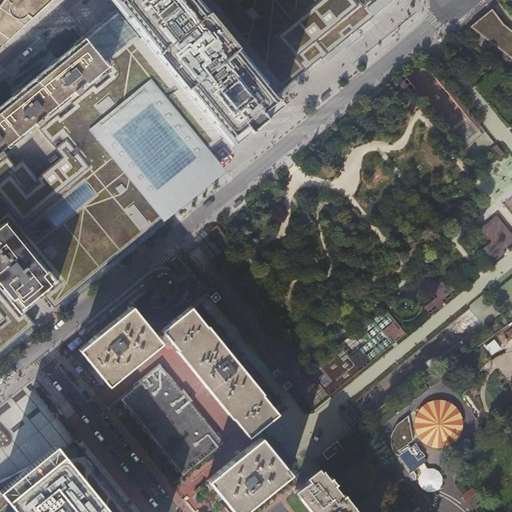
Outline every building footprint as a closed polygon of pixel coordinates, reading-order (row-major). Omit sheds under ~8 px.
[(0,47),(10,38),(3,34),(21,9),(8,0),(5,0),(0,7),(0,47)] [(0,349),(1,349),(1,348),(5,345),(5,346),(7,345),(6,344),(24,330),(24,331),(25,329),(33,322),(31,319),(32,318),(21,305),(19,303),(20,303),(13,295),(9,291),(14,287),(19,283),(29,295),(32,293),(31,293),(34,290),(37,288),(37,289),(39,287),(40,289),(50,301),(50,300),(54,305),(60,300),(60,301),(62,300),(61,299),(65,296),(66,297),(67,295),(84,281),(87,279),(89,277),(90,277),(91,276),(108,262),(110,261),(109,261),(115,256),(117,254),(132,242),(132,243),(133,242),(131,239),(135,236),(137,238),(139,237),(144,232),(156,223),(157,222),(160,219),(161,219),(163,218),(162,217),(166,215),(150,195),(175,174),(204,150),(205,151),(208,149),(224,136),(223,136),(224,135),(229,131),(234,137),(252,123),(253,123),(253,124),(254,124),(255,124),(256,124),(256,123),(257,123),(257,122),(257,121),(257,120),(257,119),(275,104),(269,98),(276,93),(279,91),(279,90),(285,85),(301,72),(306,69),(318,59),(321,57),(322,58),(330,52),(329,51),(340,42),(347,37),(347,38),(348,37),(348,36),(352,33),(353,33),(354,32),(355,30),(367,21),(367,20),(368,21),(370,19),(370,18),(372,16),(373,17),(375,15),(374,15),(388,3),(392,0),(119,0),(116,3),(116,4),(119,8),(104,20),(112,30),(115,33),(118,37),(124,44),(122,45),(118,49),(114,52),(105,59),(105,60),(104,59),(105,58),(86,35),(85,36),(82,38),(80,40),(78,42),(0,104),(0,349)] [(8,0),(21,9),(3,34),(10,38),(52,0),(8,0)] [(116,4),(82,32),(85,36),(86,35),(105,58),(104,59),(105,60),(105,59),(114,52),(118,49),(122,45),(124,44),(118,37),(115,33),(112,30),(104,20),(119,8),(116,4)] [(511,29),(504,24),(492,7),(481,17),(470,26),(497,47),(511,59),(511,29)] [(481,125),(440,75),(436,79),(457,104),(478,130),(482,127),(481,125)] [(397,82),(393,76),(390,79),(397,87),(399,84),(397,82)] [(415,88),(405,76),(397,82),(399,84),(405,91),(407,94),(415,88)] [(504,154),(497,144),(491,149),(499,158),(504,154)] [(224,170),(208,149),(205,151),(204,150),(175,174),(150,195),(166,215),(162,217),(163,218),(161,219),(160,219),(161,221),(224,170)] [(316,224),(305,211),(300,215),(311,228),(316,224)] [(492,263),(499,257),(500,258),(503,255),(506,252),(504,249),(507,247),(508,249),(511,246),(511,233),(497,215),(481,228),(492,241),(481,250),(492,263)] [(338,241),(339,242),(341,243),(342,243),(344,244),(345,244),(347,244),(348,243),(350,243),(351,242),(352,241),(353,240),(354,238),(355,237),(355,235),(356,234),(356,232),(355,231),(355,229),(354,228),(353,226),(352,225),(351,224),(349,224),(348,223),(346,223),(345,223),(343,223),(342,223),(340,224),(339,225),(338,226),(336,227),(336,228),(335,230),(335,231),(334,233),(334,234),(335,236),(335,237),(336,239),(337,240),(338,241)] [(229,240),(216,225),(209,231),(222,246),(220,247),(223,251),(232,244),(229,240)] [(209,236),(204,230),(193,239),(199,245),(211,260),(221,252),(209,236)] [(167,270),(165,269),(164,269),(162,269),(160,269),(159,269),(158,270),(157,270),(156,271),(147,278),(136,287),(125,296),(130,304),(133,306),(137,312),(143,310),(145,309),(149,307),(152,306),(154,307),(158,308),(160,307),(162,307),(167,303),(174,296),(176,294),(178,291),(178,288),(179,286),(179,282),(178,280),(177,278),(175,275),(174,274),(173,273),(172,272),(170,271),(169,270),(168,270),(167,270)] [(457,292),(451,285),(448,288),(442,281),(430,292),(435,298),(424,307),(430,314),(437,308),(438,308),(441,305),(444,303),(442,300),(445,298),(446,300),(457,292)] [(13,295),(20,303),(29,295),(19,283),(14,287),(9,291),(13,295)] [(220,298),(216,292),(214,293),(210,297),(215,303),(220,298)] [(137,312),(133,306),(130,304),(125,296),(114,305),(102,315),(80,333),(88,343),(81,349),(74,354),(89,372),(96,381),(99,385),(103,389),(109,384),(110,384),(140,360),(162,342),(147,324),(137,312)] [(257,428),(276,413),(264,399),(261,394),(262,393),(241,366),(231,355),(207,325),(205,326),(200,319),(198,317),(193,311),(190,307),(164,328),(179,347),(178,348),(234,415),(235,414),(250,433),(257,428)] [(390,336),(396,342),(406,334),(401,329),(395,321),(382,331),(387,338),(390,336)] [(339,344),(308,370),(329,396),(370,362),(365,356),(364,357),(358,350),(350,357),(339,344)] [(162,365),(121,399),(184,478),(226,443),(162,365)] [(276,369),(272,373),(276,378),(280,374),(276,369)] [(288,381),(282,386),(286,391),(291,386),(288,381)] [(440,400),(433,401),(427,403),(422,407),(418,412),(415,417),(414,424),(415,430),(417,436),(421,441),(426,445),(432,448),(438,449),(444,448),(450,446),(456,442),(460,437),(462,431),(463,425),(463,419),(460,413),(457,408),(452,404),(446,401),(440,400)] [(235,511),(243,511),(293,472),(267,440),(263,435),(209,478),(235,511)] [(322,453),(327,460),(330,457),(342,448),(337,441),(322,453)] [(0,511),(103,511),(89,494),(57,455),(56,453),(51,458),(48,454),(45,458),(40,461),(42,464),(37,469),(31,461),(4,476),(0,477),(0,511)] [(319,471),(317,468),(305,477),(308,480),(294,491),(310,511),(357,511),(343,494),(342,496),(333,484),(335,483),(330,477),(328,478),(321,470),(319,471)] [(439,472),(433,469),(427,469),(422,472),(419,478),(419,484),(422,490),(428,492),(434,492),(440,489),(442,483),(442,477),(439,472)] [(466,501),(477,493),(472,487),(462,495),(466,501)]
